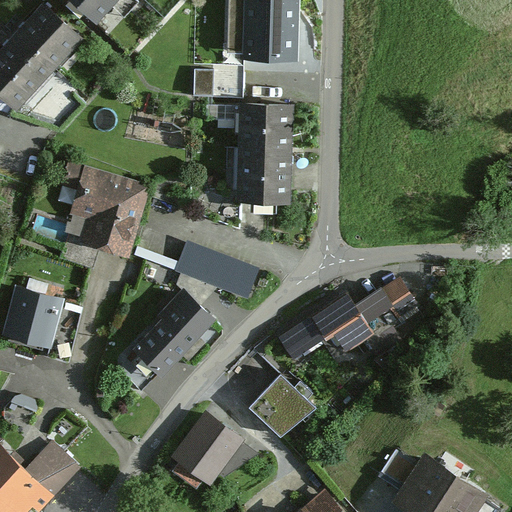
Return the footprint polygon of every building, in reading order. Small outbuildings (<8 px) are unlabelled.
[(47,66),(79,31),(44,0),(43,0),(12,34),(47,66)] [(108,0),(81,0),(96,13),(108,0)] [(300,0),(227,0),(227,49),(300,49),(300,0)] [(0,87),(15,101),(47,66),(12,34),(0,47),(0,87)] [(246,95),(247,69),(197,68),(196,93),(246,95)] [(288,149),(290,102),(245,101),(244,148),(288,149)] [(286,196),(288,149),(244,148),(242,195),(286,196)] [(146,183),(71,162),(66,181),(80,185),(75,205),(96,212),(89,236),(128,247),(146,183)] [(253,267),(186,242),(177,267),(243,292),(253,267)] [(401,276),(381,289),(401,318),(421,304),(401,276)] [(59,296),(23,286),(9,334),(46,344),(59,296)] [(142,382),(204,313),(178,290),(116,358),(142,382)] [(347,294),(279,335),(291,354),(323,335),(334,352),(369,330),(347,294)] [(313,404),(280,372),(251,402),(284,434),(313,404)] [(246,437),(214,416),(185,458),(217,479),(246,437)] [(0,511),(25,511),(73,464),(50,442),(23,470),(0,448),(0,511)] [(465,511),(480,489),(427,456),(400,497),(423,511),(465,511)] [(333,511),(316,491),(291,511),(333,511)]
